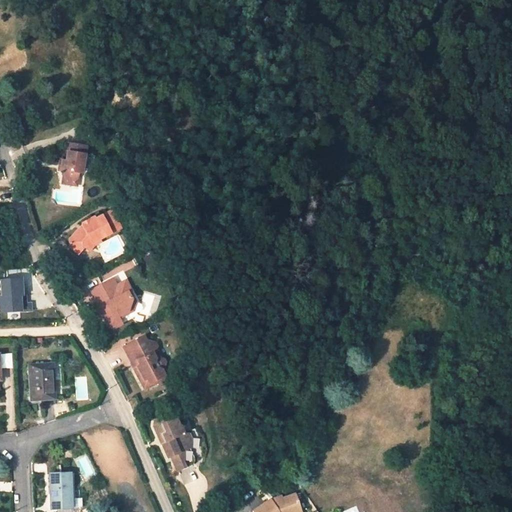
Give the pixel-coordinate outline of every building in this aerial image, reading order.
[(87,148),(69,144),(66,162),(62,161),(61,170),(64,171),(63,176),(67,180),(73,182),(77,179),(78,174),(82,174),(87,148)] [(62,183),(76,186),(77,179),(73,182),(67,180),(63,176),(62,183)] [(118,225),(111,210),(94,219),(93,217),(87,220),(88,222),(82,225),(78,227),(68,239),(69,245),(78,254),(84,247),(83,245),(87,239),(89,238),(91,242),(98,238),(110,232),(109,230),(118,225)] [(93,244),(100,241),(98,238),(91,242),(89,238),(87,239),(83,245),(84,247),(88,251),(93,244)] [(24,300),(23,279),(0,279),(0,313),(32,313),(32,300),(24,300)] [(110,279),(91,289),(98,304),(97,305),(101,312),(104,310),(107,316),(104,317),(108,325),(114,326),(122,323),(118,315),(128,310),(131,299),(127,291),(130,290),(125,280),(116,285),(113,286),(110,279)] [(143,335),(123,346),(132,362),(131,363),(134,370),(135,369),(139,371),(141,374),(140,379),(139,379),(143,385),(148,383),(149,386),(156,382),(155,379),(164,374),(161,369),(163,368),(165,362),(163,358),(158,356),(155,350),(156,345),(154,342),(148,340),(146,341),(143,335)] [(30,400),(55,399),(53,363),(28,365),(30,400)] [(173,413),(154,421),(153,426),(158,436),(161,435),(165,443),(162,445),(168,458),(170,456),(177,472),(194,464),(194,458),(190,448),(191,438),(189,434),(183,433),(180,426),(179,426),(173,413)] [(51,509),(72,508),(70,474),(50,475),(51,509)] [(269,501),(253,511),(299,511),(300,511),(294,495),(281,500),(271,504),(269,501)]
